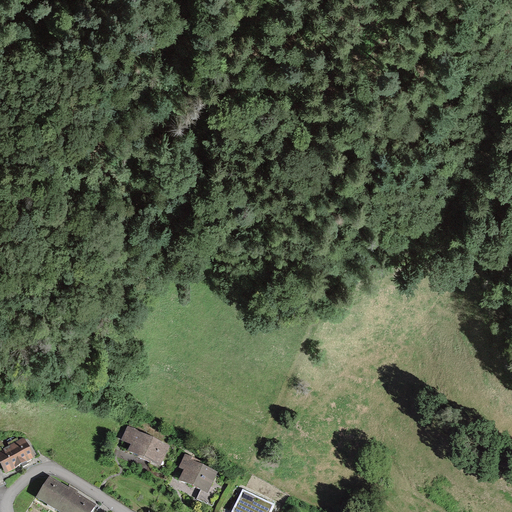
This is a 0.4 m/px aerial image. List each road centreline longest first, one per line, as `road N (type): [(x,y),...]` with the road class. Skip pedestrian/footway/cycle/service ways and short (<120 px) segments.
road 1 (track): [(0,356),(56,344),(96,323),(148,258),(178,248),(278,276),(320,276),(425,243),(481,250),(511,282)]
road 2 (residential): [(122,511),(45,467),(10,491),(7,511)]
